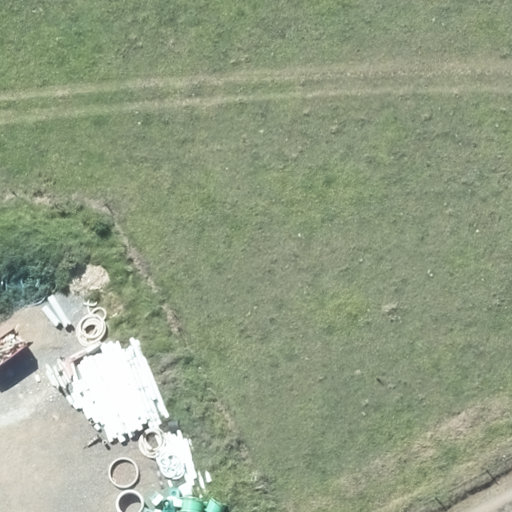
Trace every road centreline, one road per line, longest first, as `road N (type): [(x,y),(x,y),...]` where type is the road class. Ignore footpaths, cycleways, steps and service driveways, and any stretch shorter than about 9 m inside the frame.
road 1 (unknown): [(499,0),(421,97),(197,246),(0,348)]
road 2 (unknown): [(70,0),(197,246)]
